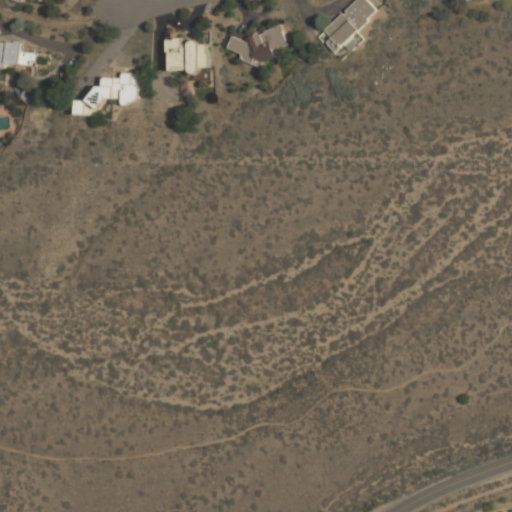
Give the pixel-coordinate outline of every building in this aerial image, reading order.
[(360,0),(321,36),(336,52),(380,12),(368,0),(360,0)] [(231,43),(234,51),(242,48),(248,66),(278,55),(276,49),(290,44),(282,24),(231,43)] [(169,70),(211,70),(210,39),(168,40),(169,70)] [(36,53),(23,51),(21,63),(34,65),(36,53)] [(102,98),(123,98),(123,103),(140,103),(140,72),(122,72),(122,77),(103,76),(103,85),(93,85),(92,100),(76,99),(76,114),(102,115),(102,98)] [(32,103),(39,92),(28,85),(21,95),(32,103)]
